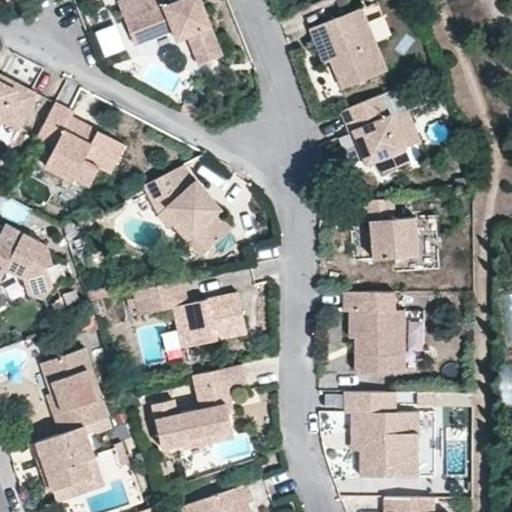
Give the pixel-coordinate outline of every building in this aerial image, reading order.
[(200,0),(174,0),(164,5),(161,0),(119,0),(129,25),(136,22),(143,40),(165,30),(187,34),(199,63),(221,54),(200,0)] [(319,41),(326,38),(333,58),(344,84),(387,66),(377,39),(363,5),(312,25),(319,41)] [(104,55),(126,48),(117,21),(95,28),(104,55)] [(136,22),(129,25),(137,42),(143,40),(136,22)] [(326,61),(333,58),(326,38),(319,41),(326,61)] [(0,79),(15,87),(19,81),(0,70),(0,79)] [(0,117),(2,114),(19,124),(37,90),(19,81),(15,87),(0,79),(0,117)] [(348,131),(353,129),(363,155),(365,159),(378,153),(385,169),(410,160),(404,143),(391,111),(383,90),(338,108),(348,131)] [(98,128),(92,137),(65,122),(70,113),(72,108),(55,98),(35,136),(53,145),(43,164),(70,179),(73,175),(87,182),(97,164),(107,169),(122,140),(98,128)] [(419,137),(406,105),(391,111),(404,143),(419,137)] [(70,113),(65,122),(92,137),(98,128),(70,113)] [(353,129),(348,131),(358,157),(363,155),(353,129)] [(169,222),(171,221),(177,215),(190,231),(196,225),(210,241),(229,225),(216,209),(203,195),(208,190),(196,178),(193,179),(184,162),(144,182),(159,208),(160,211),(169,222)] [(208,190),(203,195),(216,209),(222,204),(208,190)] [(367,218),(369,218),(373,257),(418,254),(415,216),(394,216),(392,194),(365,196),(367,218)] [(177,215),(171,221),(199,252),(210,241),(196,225),(190,231),(177,215)] [(0,274),(4,268),(8,261),(20,267),(21,276),(26,292),(41,297),(49,282),(43,264),(48,262),(46,244),(5,223),(0,231),(0,274)] [(8,261),(4,268),(21,276),(20,267),(8,261)] [(243,331),(234,289),(185,300),(180,276),(130,287),(136,312),(169,305),(178,345),(243,331)] [(355,333),(367,332),(367,350),(355,350),(355,368),(403,367),(403,359),(404,305),(393,305),(393,288),(345,288),(345,308),(351,308),(351,333),(355,333)] [(78,320),(82,333),(98,328),(93,314),(78,320)] [(367,332),(355,333),(355,350),(367,350),(367,332)] [(41,363),(51,393),(59,413),(52,416),(58,433),(107,416),(82,349),(41,363)] [(191,371),(199,406),(178,411),(173,395),(152,399),(162,445),(184,440),(182,435),(205,429),(206,435),(231,429),(222,385),(244,380),(240,360),(191,371)] [(500,402),(511,401),(511,363),(498,364),(500,402)] [(351,430),(364,431),(364,441),(359,441),(360,451),(359,473),(384,473),(384,462),(401,462),(402,455),(418,455),(419,410),(396,409),(395,388),(344,388),(345,409),(351,409),(351,430)] [(51,393),(45,395),(52,416),(59,413),(51,393)] [(53,489),(92,475),(87,459),(95,457),(88,438),(112,430),(107,416),(58,433),(35,441),(41,455),(46,471),(42,472),(48,490),(53,489)] [(360,451),(359,441),(364,441),(364,431),(351,430),(351,450),(360,451)] [(41,455),(36,456),(42,472),(46,471),(41,455)] [(384,462),(384,473),(418,474),(418,455),(402,455),(401,462),(384,462)] [(87,459),(92,475),(53,489),(56,500),(104,483),(95,457),(87,459)] [(180,502),(183,511),(248,511),(244,500),(254,496),(248,479),(180,502)] [(436,511),(436,493),(386,493),(385,511),(436,511)]
